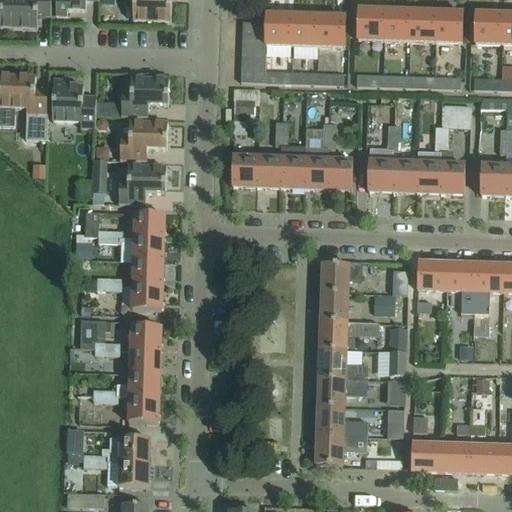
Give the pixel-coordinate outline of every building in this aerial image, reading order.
[(0,0),(0,31),(37,33),(37,21),(50,21),(50,0),(29,0),(30,0),(0,0)] [(55,0),(55,19),(66,19),(66,14),(85,14),(85,4),(99,4),(98,0),(55,0)] [(124,0),(124,12),(133,12),(132,25),(170,26),(170,0),(124,0)] [(384,45),(385,14),(358,13),(357,44),(384,45)] [(409,46),(410,14),(385,14),(384,45),(409,46)] [(435,46),(436,15),(410,14),(409,46),(435,46)] [(436,15),(435,46),(461,47),(462,16),(436,15)] [(501,48),(502,17),(475,17),(474,47),(501,48)] [(511,48),(511,17),(502,17),(501,48),(511,48)] [(292,50),(293,19),(266,18),(266,27),(266,39),(265,49),(292,50)] [(317,51),(318,19),(293,19),(292,50),(317,51)] [(318,19),(317,51),(343,52),(344,20),(318,19)] [(266,39),(266,27),(242,26),(242,38),(266,39)] [(99,57),(113,54),(111,38),(96,40),(99,57)] [(265,49),(266,39),(242,38),(241,50),(265,51),(265,49)] [(265,63),(265,51),(241,50),(241,62),(265,63)] [(264,75),(265,63),(241,62),(241,74),(264,75)] [(264,87),(264,76),(264,75),(241,74),(240,86),(264,87)] [(290,88),(291,77),(264,76),(264,87),(290,88)] [(316,89),(316,78),(291,77),(290,88),(316,89)] [(316,78),(316,89),(342,90),(343,79),(316,78)] [(26,121),(27,121),(26,143),(46,143),(47,122),(48,93),(35,93),(35,81),(0,79),(0,111),(26,112),(26,121)] [(382,91),(383,79),(357,79),(357,90),(382,91)] [(408,92),(408,80),(383,79),(382,91),(408,92)] [(434,81),(420,81),(408,80),(408,92),(433,93),(434,81)] [(434,81),(433,93),(460,94),(461,82),(434,81)] [(147,122),(148,109),(168,109),(168,83),(130,82),(130,95),(122,95),(121,121),(147,122)] [(499,95),(500,83),(474,82),(474,94),(499,95)] [(81,132),(95,132),(95,129),(95,125),(96,100),(83,100),(83,90),(64,89),(64,84),(53,83),(52,125),(81,126),(81,132)] [(511,95),(511,83),(500,83),(499,95),(511,95)] [(254,105),(234,104),(233,117),(254,117),(254,105)] [(306,109),(305,121),(313,121),(318,116),(319,109),(306,109)] [(470,132),(470,110),(442,109),(441,131),(447,131),(470,132)] [(95,125),(95,129),(98,133),(103,132),(106,129),(106,125),(103,121),(98,121),(95,125)] [(245,138),(245,125),(233,125),(233,137),(245,138)] [(120,138),(119,165),(146,166),(147,153),(166,153),(167,127),(129,126),(129,139),(120,138)] [(287,126),(282,126),(276,126),(275,137),(287,138),(287,126)] [(335,128),(329,127),(324,127),(323,139),(334,139),(335,128)] [(400,130),(394,130),(388,130),(388,142),(399,142),(400,130)] [(447,131),(441,131),(435,131),(435,143),(446,144),(447,131)] [(511,147),(511,135),(506,134),(506,136),(500,136),(500,146),(511,147)] [(286,150),(287,138),(275,137),(275,149),(280,149),(280,150),(286,150)] [(334,151),(334,139),(323,139),(323,150),(334,151)] [(399,154),(399,142),(388,142),(387,153),(394,154),(399,154)] [(446,156),(446,144),(435,143),(434,155),(440,155),(446,156)] [(510,158),(511,147),(500,146),(499,158),(510,158)] [(304,151),(286,150),(280,150),(279,162),(281,162),(279,192),(303,193),(304,163),(304,151)] [(394,154),(387,153),(368,153),(367,195),(392,196),(393,165),(394,154)] [(94,154),(94,164),(107,164),(107,154),(94,154)] [(440,155),(434,155),(417,155),(417,166),(416,166),(415,197),(439,198),(440,155)] [(452,156),(446,156),(440,155),(439,198),(463,198),(464,167),(452,167),(452,156)] [(256,191),(257,161),(232,160),(231,190),(256,191)] [(281,162),(279,162),(257,161),(256,191),(279,192),(281,162)] [(93,163),(92,196),(106,197),(107,164),(94,164),(93,163)] [(327,194),(328,164),(304,163),(303,193),(327,194)] [(328,164),(327,194),(351,194),(352,165),(328,164)] [(416,166),(393,165),(392,196),(415,197),(416,166)] [(504,200),(505,170),(481,169),(480,199),(504,200)] [(145,210),(145,197),(165,197),(166,171),(128,170),(127,183),(119,183),(118,209),(145,210)] [(85,216),(85,240),(95,240),(98,240),(98,234),(99,216),(85,216)] [(134,242),(164,243),(164,218),(134,218),(134,242)] [(110,250),(110,235),(98,234),(98,240),(98,250),(110,250)] [(122,251),(122,235),(110,235),(110,250),(122,251)] [(163,267),(164,243),(134,242),(133,266),(163,267)] [(76,244),(75,262),(91,263),(91,244),(76,244)] [(162,290),(163,267),(133,266),(133,289),(162,290)] [(322,268),(321,297),(347,297),(348,282),(360,283),(361,266),(348,266),(348,268),(322,268)] [(443,294),(444,268),(418,267),(417,293),(443,294)] [(472,317),(473,269),(444,268),(443,294),(460,294),(460,317),(472,317)] [(501,296),(502,270),(473,269),(472,317),(471,340),(487,341),(489,295),(501,296)] [(511,296),(511,270),(502,270),(501,296),(511,296)] [(108,293),(108,282),(96,282),(95,293),(108,293)] [(121,293),(121,282),(108,282),(108,293),(121,293)] [(393,285),(393,298),(407,298),(407,286),(393,285)] [(161,315),(162,290),(133,289),(132,314),(161,315)] [(346,326),(347,297),(321,297),(320,325),(346,326)] [(374,319),(394,319),(394,300),(374,300),(374,319)] [(416,316),(431,316),(430,306),(416,306),(416,316)] [(104,346),(105,325),(80,324),(79,352),(96,353),(96,346),(104,346)] [(346,327),(346,326),(320,325),(319,354),(345,355),(346,339),(377,340),(378,328),(346,327)] [(131,354),(160,355),(161,331),(132,330),(131,354)] [(390,332),(389,356),(390,356),(405,356),(406,332),(390,332)] [(107,346),(104,346),(96,346),(96,353),(96,358),(107,358),(107,346)] [(118,359),(119,347),(107,346),(107,358),(118,359)] [(458,348),(457,366),(472,366),(473,349),(458,348)] [(159,379),(160,355),(131,354),(130,378),(159,379)] [(345,369),(345,355),(319,354),(318,383),(366,384),(367,370),(345,369)] [(390,356),(390,380),(405,380),(405,356),(390,356)] [(66,363),(66,373),(86,373),(86,362),(66,363)] [(159,402),(159,379),(130,378),(130,390),(116,389),(116,394),(116,402),(117,402),(130,402),(130,401),(159,402)] [(344,400),(366,400),(366,384),(318,383),(317,411),(344,412),(344,400)] [(388,385),(387,397),(404,397),(404,391),(395,385),(388,385)] [(464,416),(461,390),(448,391),(451,418),(464,416)] [(485,421),(488,394),(472,392),(469,420),(485,421)] [(104,406),(104,394),(93,394),(92,406),(104,406)] [(116,402),(116,394),(104,394),(104,406),(117,406),(117,402),(116,402)] [(158,427),(159,402),(130,401),(130,402),(129,426),(158,427)] [(506,423),(507,401),(495,401),(494,422),(506,423)] [(343,425),(344,412),(317,411),(316,435),(366,437),(367,426),(343,425)] [(388,414),(387,427),(403,428),(404,415),(388,414)] [(413,421),(412,436),(426,436),(427,421),(413,421)] [(470,438),(470,428),(457,428),(457,438),(470,438)] [(483,439),(483,429),(470,428),(470,438),(483,439)] [(366,457),(366,437),(316,435),(315,469),(341,470),(342,456),(366,457)] [(107,466),(120,466),(149,467),(149,443),(129,442),(120,442),(109,442),(109,453),(101,453),(101,459),(107,460),(107,466)] [(411,455),(411,475),(439,476),(440,449),(427,448),(412,448),(411,455)] [(468,477),(469,450),(457,449),(440,449),(439,476),(468,477)] [(469,450),(468,477),(497,478),(498,451),(469,450)] [(511,450),(498,450),(497,478),(511,478),(511,450)] [(66,456),(66,465),(82,465),(82,459),(82,456),(66,456)] [(82,465),(82,471),(95,471),(95,466),(96,459),(82,459),(82,465)] [(95,466),(95,471),(107,471),(107,466),(107,460),(101,459),(96,459),(95,466)] [(376,464),(365,463),(364,472),(376,473),(376,464)] [(148,491),(149,467),(120,466),(119,490),(148,491)] [(103,498),(67,497),(66,511),(102,511),(103,498)]
